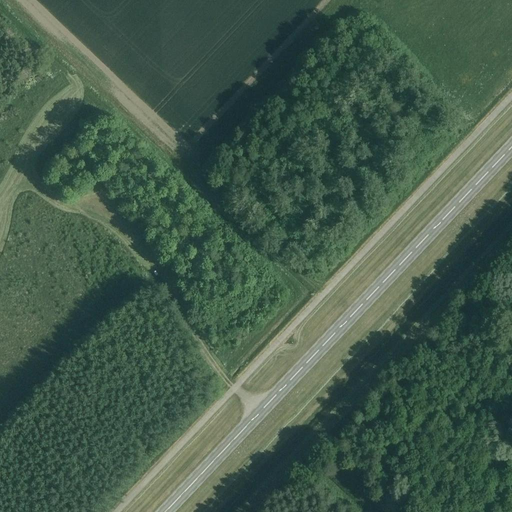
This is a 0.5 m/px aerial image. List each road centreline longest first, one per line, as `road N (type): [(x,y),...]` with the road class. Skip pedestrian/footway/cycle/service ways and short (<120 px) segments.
road 1 (secondary): [(164,511),(511,146)]
road 2 (track): [(232,386),(205,354),(160,268),(109,210),(84,201)]
